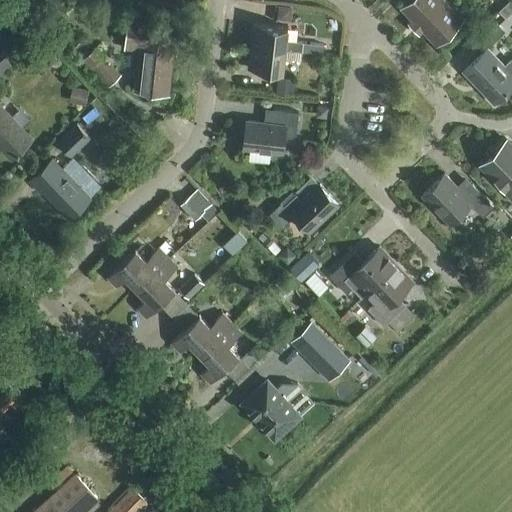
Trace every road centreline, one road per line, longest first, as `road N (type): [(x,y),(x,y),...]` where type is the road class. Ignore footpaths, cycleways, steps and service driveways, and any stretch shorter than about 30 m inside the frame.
road 1 (residential): [(38,291),(193,146),(203,124),(217,0)]
road 2 (unclassified): [(253,511),(38,291)]
road 3 (residential): [(374,189),(341,155),(362,20)]
road 4 (residential): [(444,115),(439,98),(362,20)]
road 5 (residential): [(460,282),(374,189)]
